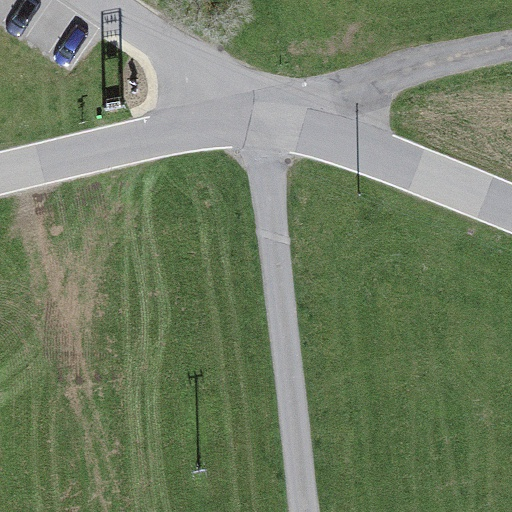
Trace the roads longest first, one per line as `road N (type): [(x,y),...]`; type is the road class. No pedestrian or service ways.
road 1 (unclassified): [(259,110),(304,511)]
road 2 (unclassified): [(259,110),(511,203)]
road 3 (unclassified): [(0,180),(259,110)]
road 4 (residential): [(511,43),(259,110)]
road 5 (unclassified): [(259,110),(95,0)]
